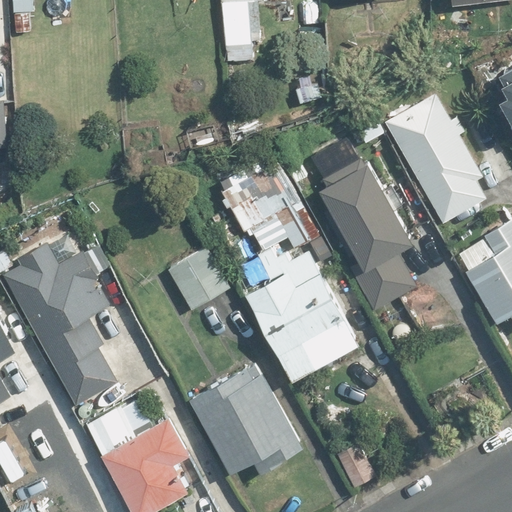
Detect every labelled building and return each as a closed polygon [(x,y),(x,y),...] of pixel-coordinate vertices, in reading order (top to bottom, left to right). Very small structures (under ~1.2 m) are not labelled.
[(33,7),(33,0),(13,0),(14,8),(33,7)] [(259,0),(223,0),(225,59),(255,59),(255,40),(266,40),(266,28),(260,28),(259,0)] [(443,220),(491,195),(481,177),(485,175),(464,136),(469,133),(459,115),(454,118),(439,89),(388,116),(443,220)] [(294,376),(364,339),(311,241),(323,235),(280,155),(269,161),(264,153),(219,178),(246,229),(253,226),(265,249),(259,252),(272,276),(248,289),(294,376)] [(321,182),(333,203),(324,207),(351,257),(348,259),(375,308),(419,284),(399,247),(417,237),(372,154),(321,182)] [(499,317),(511,308),(511,215),(486,232),(496,248),(466,266),(499,317)] [(99,238),(60,259),(50,241),(3,267),(77,399),(119,376),(101,344),(105,342),(90,314),(113,301),(97,272),(112,263),(99,238)] [(210,243),(170,266),(193,307),(233,284),(210,243)] [(0,410),(22,399),(3,364),(27,351),(0,300),(0,410)] [(231,467),(253,455),(261,470),(307,445),(260,357),(191,394),(231,467)] [(48,370),(27,383),(49,420),(70,407),(48,370)] [(121,402),(88,421),(137,511),(147,511),(193,487),(178,461),(192,453),(169,413),(152,422),(143,405),(127,413),(121,402)] [(0,472),(22,511),(108,511),(92,482),(85,486),(55,433),(33,445),(24,431),(0,444),(0,472)] [(376,473),(357,439),(336,450),(355,485),(376,473)]
